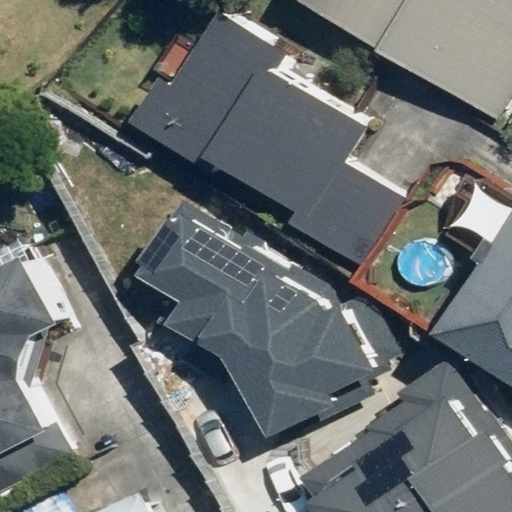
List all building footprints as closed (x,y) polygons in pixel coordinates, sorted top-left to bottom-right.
[(511,0),(298,0),(506,126),(511,115),(511,0)] [(304,52),(232,5),(180,85),(170,78),(139,126),(217,176),(221,170),(292,216),(285,226),(362,276),(412,200),(355,163),(380,124),(294,68),(304,52)] [(511,229),(445,331),(511,375),(511,229)] [(261,447),(258,477),(445,492),(453,391),(384,386),(386,361),(350,358),(349,372),(337,371),(341,329),(283,324),(282,333),(233,329),(224,444),(261,447)] [(0,362),(0,461),(39,439),(54,465),(82,449),(42,380),(18,394),(0,362)] [(162,511),(154,494),(115,511),(162,511)]
